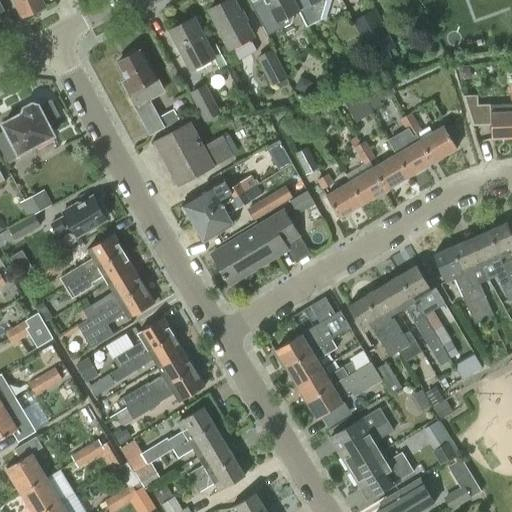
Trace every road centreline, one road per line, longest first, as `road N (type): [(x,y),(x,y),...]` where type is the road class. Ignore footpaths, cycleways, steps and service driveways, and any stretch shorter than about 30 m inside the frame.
road 1 (residential): [(222,330),(50,30)]
road 2 (residential): [(222,330),(468,188),(511,179)]
road 3 (residential): [(329,511),(222,330)]
